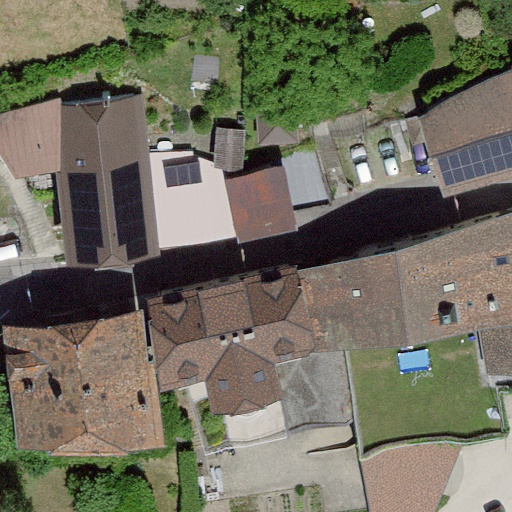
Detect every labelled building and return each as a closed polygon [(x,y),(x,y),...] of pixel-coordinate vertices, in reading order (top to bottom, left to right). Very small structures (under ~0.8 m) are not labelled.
[(511,49),(415,87),(447,166),(511,150),(511,49)] [(145,70),(62,83),(63,151),(66,228),(156,219),(145,70)] [(62,83),(0,95),(0,126),(29,160),(63,151),(62,83)] [(511,199),(302,230),(320,309),(475,294),(491,350),(511,345),(511,199)] [(302,230),(151,261),(170,343),(320,309),(302,230)] [(150,279),(10,293),(23,401),(162,400),(150,279)] [(432,511),(463,442),(358,459),(370,511),(432,511)]
